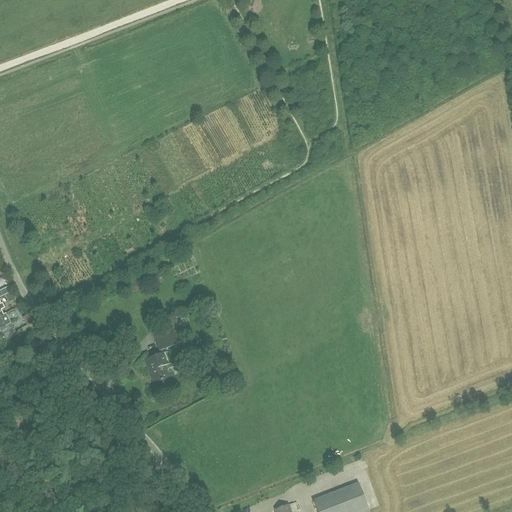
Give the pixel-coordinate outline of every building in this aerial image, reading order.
[(0,297),(8,298),(7,291),(12,291),(11,283),(0,283),(0,297)] [(13,329),(6,314),(3,315),(0,316),(0,330),(3,335),(13,329)] [(159,351),(177,345),(171,328),(153,335),(159,351)] [(156,392),(173,387),(165,365),(169,363),(165,352),(144,360),(156,392)] [(178,369),(173,371),(175,378),(181,376),(178,369)] [(316,511),(365,511),(369,511),(358,483),(312,501),(316,511)]
